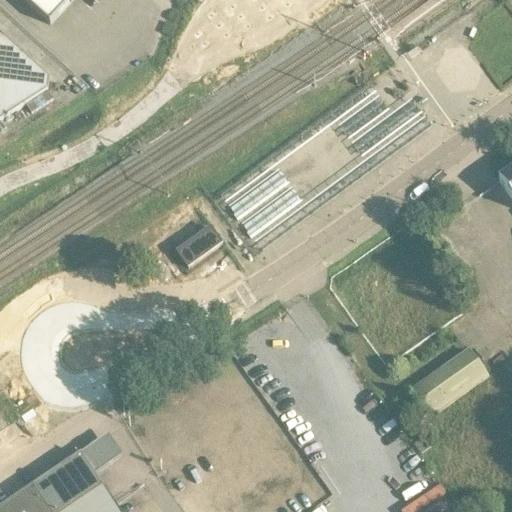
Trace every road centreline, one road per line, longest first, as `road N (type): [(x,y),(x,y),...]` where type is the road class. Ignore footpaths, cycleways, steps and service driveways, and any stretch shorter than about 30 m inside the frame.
road 1 (unclassified): [(511,109),(227,307)]
road 2 (unclassified): [(227,307),(185,319),(50,326),(39,345),(44,375),(75,393),(96,390)]
road 3 (unclassified): [(96,390),(227,307)]
road 4 (unknown): [(0,0),(57,42),(83,34),(122,0)]
